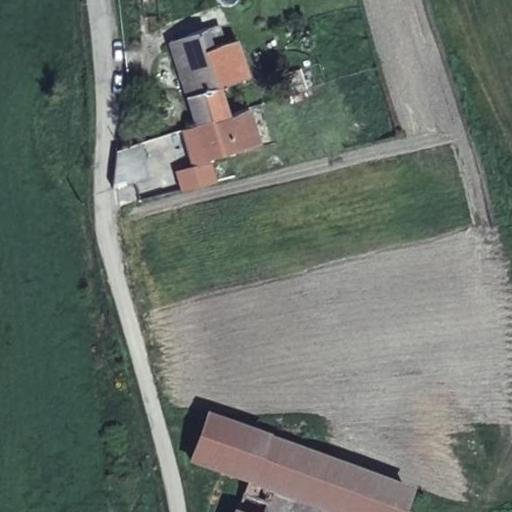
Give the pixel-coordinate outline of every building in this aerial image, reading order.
[(190,122),(222,113),(213,84),(242,76),(232,40),(210,45),(204,27),(179,34),(187,65),(176,68),(190,122)] [(187,65),(179,34),(168,37),(176,68),(187,65)] [(223,116),(222,113),(190,122),(200,155),(253,140),(245,111),(223,116)] [(146,136),(116,145),(113,170),(112,184),(144,175),(146,136)] [(367,479),(205,418),(191,460),(246,482),(234,511),(262,511),(270,492),(318,510),(322,511),(399,511),(406,494),(367,479)]
